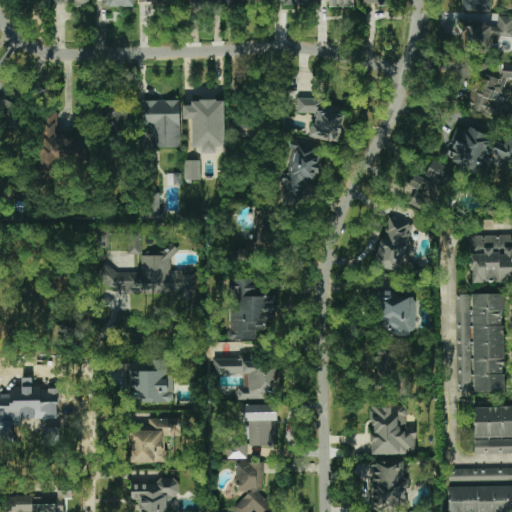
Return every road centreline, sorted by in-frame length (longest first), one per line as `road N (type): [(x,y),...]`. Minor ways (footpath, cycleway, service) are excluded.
road 1 (residential): [(419,0),(403,96),(351,203),(331,271),(328,511)]
road 2 (residential): [(408,76),(294,51),(81,57)]
